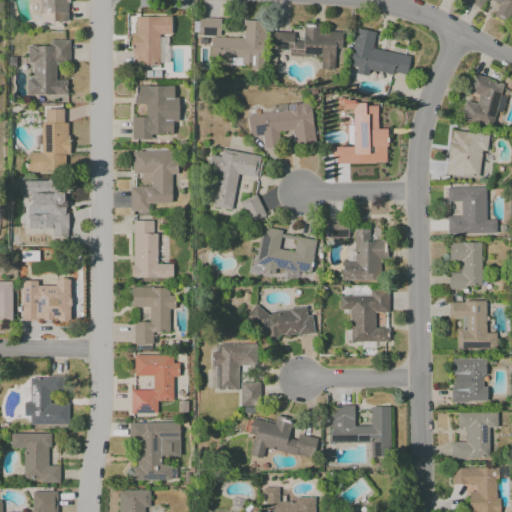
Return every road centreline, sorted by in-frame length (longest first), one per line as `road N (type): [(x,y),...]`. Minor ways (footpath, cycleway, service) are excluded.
road 1 (residential): [(100,0),(102,353),(91,511)]
road 2 (residential): [(459,32),(424,114),(415,191),(420,511)]
road 3 (residential): [(511,61),(399,6),(368,0)]
